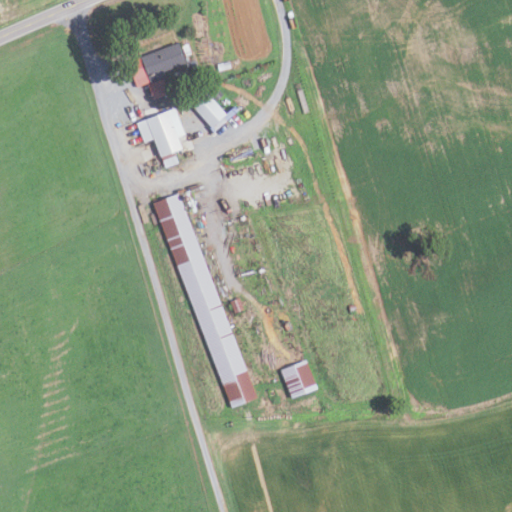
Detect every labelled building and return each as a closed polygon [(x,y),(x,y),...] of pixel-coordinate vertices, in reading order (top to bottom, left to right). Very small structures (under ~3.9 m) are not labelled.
[(134,87),(163,76),(161,70),(182,62),(175,42),(125,61),(134,87)] [(185,43),(188,53),(182,55),(179,45),(185,43)] [(194,59),(196,65),(190,67),(188,61),(194,59)] [(160,79),(166,93),(151,99),(145,85),(160,79)] [(215,99),(220,95),(215,87),(209,91),(215,99)] [(190,106),(213,132),(229,118),(205,92),(190,106)] [(157,156),(158,155),(163,167),(176,162),(172,151),(179,148),(175,137),(182,134),(172,108),(134,122),(141,142),(151,139),(157,156)] [(255,398),(176,194),(150,204),(229,409),(255,398)] [(316,389),(305,360),(278,370),(290,399),(316,389)]
